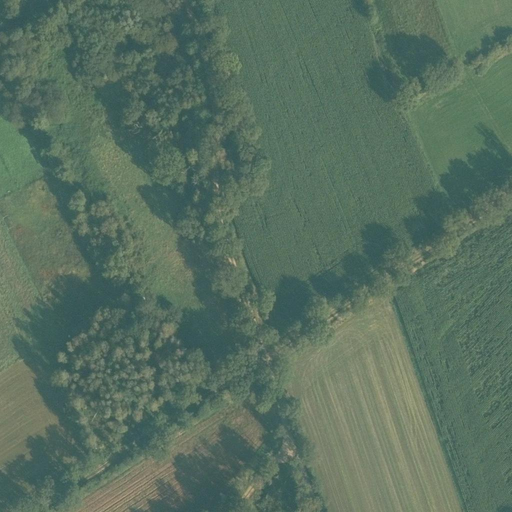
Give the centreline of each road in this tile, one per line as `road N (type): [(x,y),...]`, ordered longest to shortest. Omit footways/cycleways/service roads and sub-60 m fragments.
road 1 (track): [(263,359),(219,224),(208,77),(184,0)]
road 2 (track): [(263,359),(511,194)]
road 3 (track): [(38,511),(263,359)]
road 4 (track): [(315,511),(263,359)]
